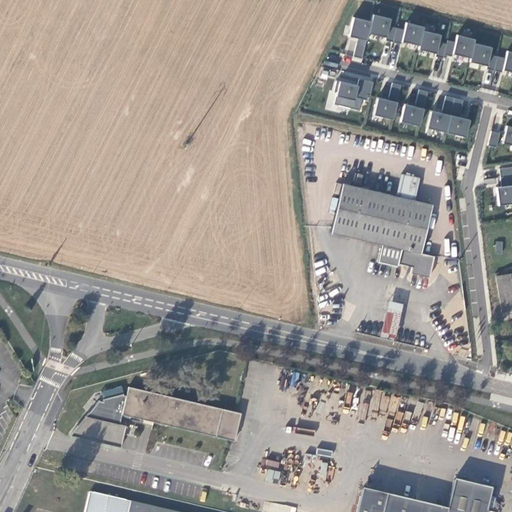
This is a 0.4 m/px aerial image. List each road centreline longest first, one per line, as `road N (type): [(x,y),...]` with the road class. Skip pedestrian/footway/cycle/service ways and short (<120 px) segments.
road 1 (unknown): [(358,295),(320,226),(319,187),(332,157),(378,159),(428,181),(440,204),(440,250)]
road 2 (secondary): [(201,314),(482,379)]
road 3 (residential): [(482,379),(486,330),(469,168),(488,98)]
road 4 (unknown): [(356,451),(497,487),(509,511)]
road 5 (residential): [(488,98),(340,62)]
road 6 (unclassified): [(60,362),(0,499)]
road 7 (unknown): [(249,488),(319,501),(346,481),(356,451)]
road 8 (unclassified): [(86,350),(201,314)]
